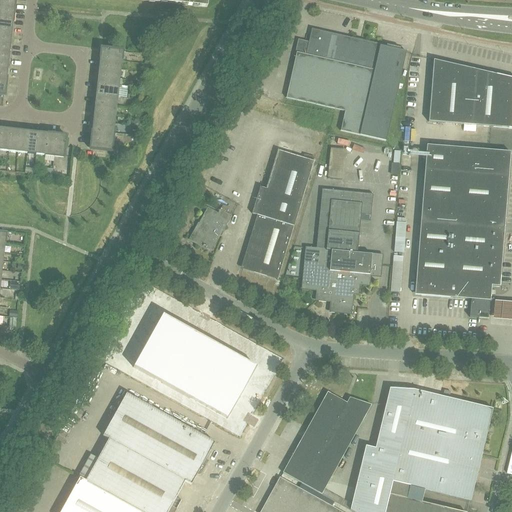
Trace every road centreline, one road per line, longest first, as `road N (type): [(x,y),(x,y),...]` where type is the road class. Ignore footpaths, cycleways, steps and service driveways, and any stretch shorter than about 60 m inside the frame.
road 1 (residential): [(121,243),(258,0)]
road 2 (unclassified): [(309,346),(121,243)]
road 3 (unclassified): [(511,362),(309,346)]
road 4 (unclassified): [(218,511),(309,346)]
road 5 (residential): [(46,377),(121,243)]
road 6 (residential): [(76,121),(83,56),(27,50)]
